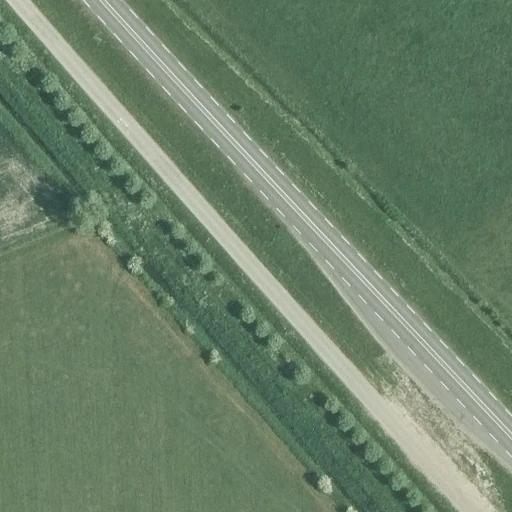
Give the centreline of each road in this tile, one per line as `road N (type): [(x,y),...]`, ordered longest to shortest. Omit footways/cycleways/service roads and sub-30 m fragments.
road 1 (unclassified): [(471,511),(18,0)]
road 2 (primary): [(511,439),(101,0)]
